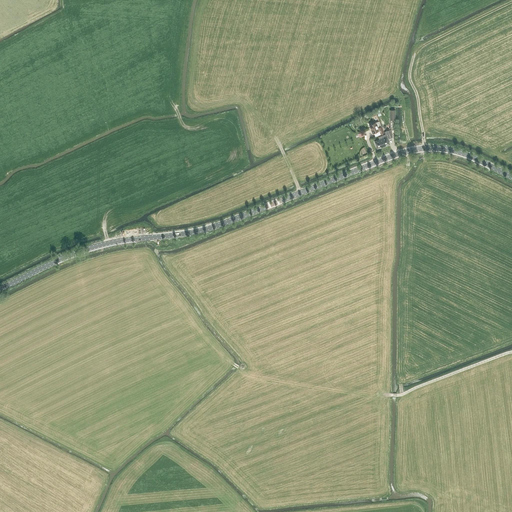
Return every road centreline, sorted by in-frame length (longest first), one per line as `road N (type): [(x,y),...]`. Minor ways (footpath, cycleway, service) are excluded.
road 1 (tertiary): [(511,176),(453,150),(412,150),(227,222),(156,236)]
road 2 (tertiary): [(0,289),(83,250),(156,236)]
